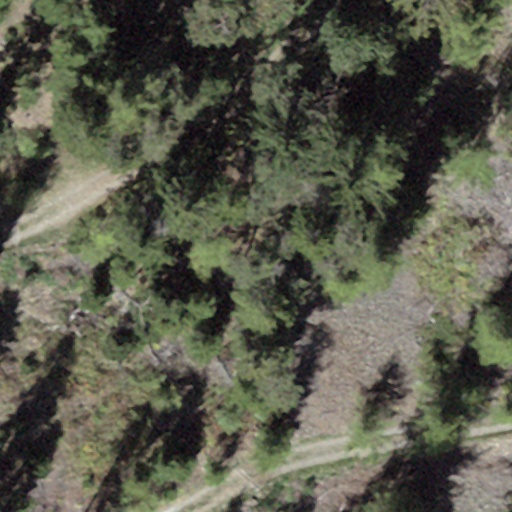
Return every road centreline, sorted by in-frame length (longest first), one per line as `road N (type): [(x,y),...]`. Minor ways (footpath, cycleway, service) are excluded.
road 1 (track): [(0,230),(385,0)]
road 2 (track): [(511,406),(292,449),(150,511)]
